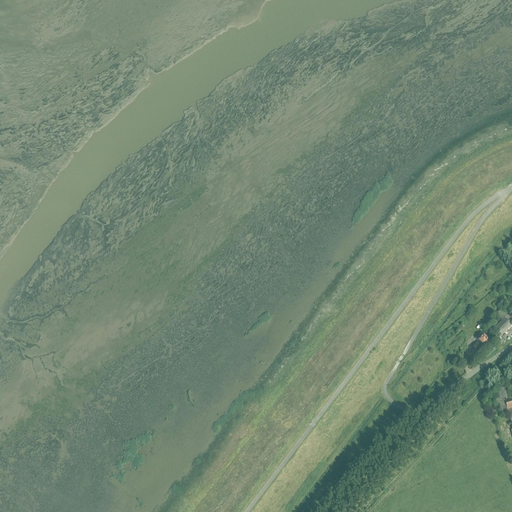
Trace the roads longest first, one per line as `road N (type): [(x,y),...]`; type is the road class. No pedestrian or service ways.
road 1 (track): [(0,325),(32,331),(374,127),(430,128),(511,110)]
road 2 (unclassified): [(249,511),(471,219),(507,192)]
road 3 (unclassified): [(458,383),(410,410),(395,405),(384,386),(475,231),(507,192)]
road 4 (unclassified): [(343,511),(458,383)]
